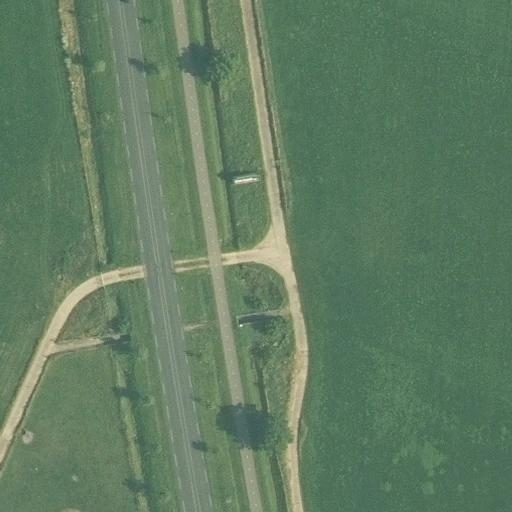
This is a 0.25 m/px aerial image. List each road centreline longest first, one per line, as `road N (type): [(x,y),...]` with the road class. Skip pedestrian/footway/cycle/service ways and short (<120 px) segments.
road 1 (primary): [(201,511),(120,0)]
road 2 (track): [(244,0),(301,347),(290,474),(297,511)]
road 3 (track): [(0,449),(59,314),(77,292),(108,277),(282,252)]
